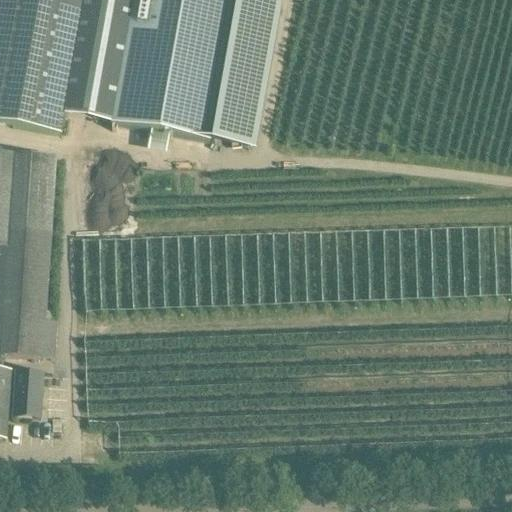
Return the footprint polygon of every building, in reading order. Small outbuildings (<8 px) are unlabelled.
[(84,0),(0,0),(0,128),(60,139),(84,0)] [(134,0),(110,128),(210,146),(236,0),(134,0)] [(56,163),(0,158),(0,261),(7,262),(1,360),(54,363),(56,327),(45,327),(56,163)] [(0,441),(5,441),(9,375),(0,374),(0,441)] [(44,376),(16,375),(13,420),(41,422),(44,376)]
